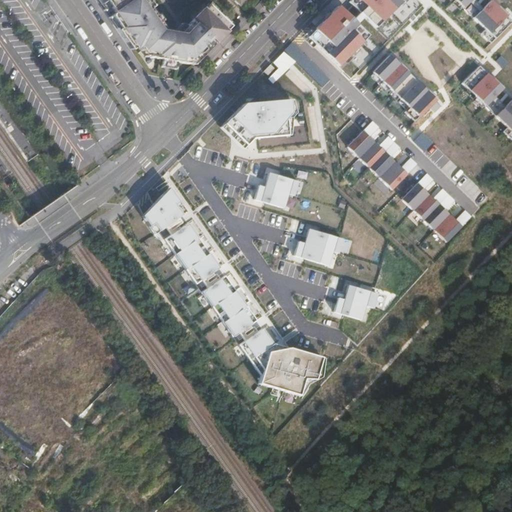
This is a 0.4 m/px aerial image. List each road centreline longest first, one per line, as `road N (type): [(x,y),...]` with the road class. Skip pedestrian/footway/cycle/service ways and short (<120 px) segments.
road 1 (residential): [(165,132),(296,0)]
road 2 (residential): [(165,132),(71,0)]
